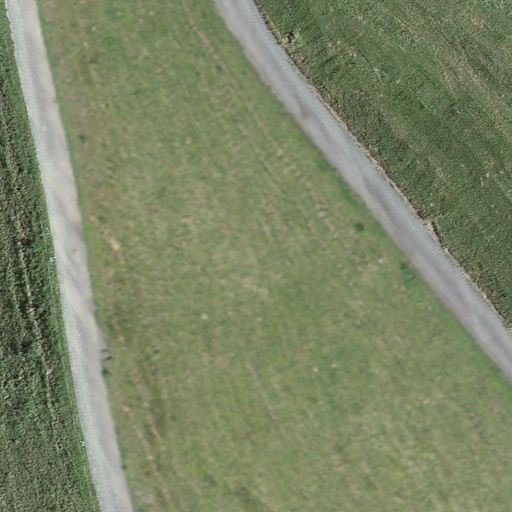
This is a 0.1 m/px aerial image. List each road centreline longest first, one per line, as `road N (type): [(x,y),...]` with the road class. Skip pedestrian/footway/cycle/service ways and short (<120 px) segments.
road 1 (track): [(137,511),(26,0)]
road 2 (track): [(511,347),(274,64),(238,0)]
